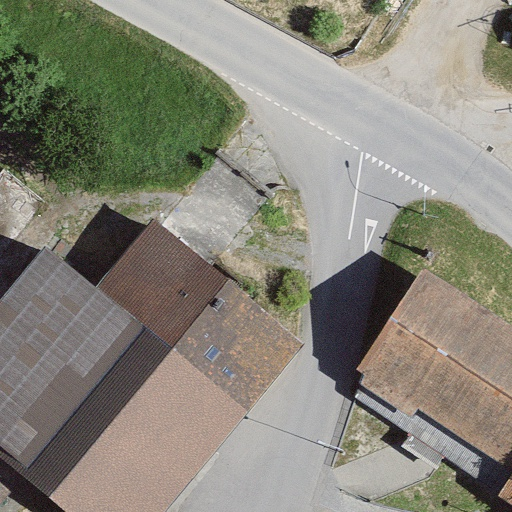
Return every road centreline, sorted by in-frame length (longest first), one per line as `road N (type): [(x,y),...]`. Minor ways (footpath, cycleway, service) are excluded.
road 1 (residential): [(270,511),(403,136)]
road 2 (tertiary): [(150,0),(403,136)]
road 3 (tertiary): [(403,136),(511,207)]
